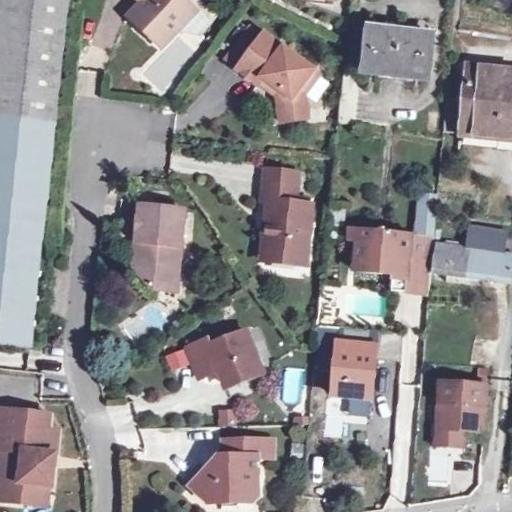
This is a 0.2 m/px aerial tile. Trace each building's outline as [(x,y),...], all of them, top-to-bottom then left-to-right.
[(3,0),(0,32),(0,127),(58,134),(71,0),(3,0)] [(138,0),(150,9),(133,27),(167,59),(185,39),(180,34),(188,26),(184,22),(192,11),(179,0),(138,0)] [(328,4),(345,6),(345,0),(304,0),(316,9),(327,11),(328,4)] [(328,4),(327,11),(344,12),(345,6),(328,4)] [(188,26),(180,34),(185,39),(202,20),(192,11),(184,22),(188,26)] [(375,32),(373,58),(436,65),(439,39),(375,32)] [(229,68),(242,80),(267,47),(253,37),(229,68)] [(270,43),(267,47),(242,80),(241,82),(259,96),(262,92),(266,86),(283,100),(279,105),(280,131),(309,127),(306,93),(316,78),(270,43)] [(85,72),(80,93),(97,97),(101,75),(85,72)] [(473,138),(511,140),(511,76),(477,74),(473,138)] [(266,86),(262,92),(279,105),(283,100),(266,86)] [(58,134),(0,127),(0,354),(36,360),(58,134)] [(470,161),(468,172),(492,176),(495,165),(470,161)] [(268,177),(267,190),(299,194),(301,180),(268,177)] [(297,211),(299,194),(267,190),(265,206),(271,207),(265,241),(273,241),(269,268),(308,274),(315,212),(297,211)] [(151,296),(163,297),(167,289),(179,291),(187,219),(142,214),(138,248),(145,249),(138,275),(151,296)] [(389,239),(357,235),(356,246),(366,246),(364,263),(387,265),(386,280),(400,282),(400,286),(413,288),(412,300),(435,302),(440,256),(441,246),(389,239)] [(261,267),(269,268),(273,241),(265,241),(261,267)] [(135,270),(138,275),(145,249),(138,248),(135,270)] [(511,259),(447,253),(444,278),(511,285),(511,259)] [(387,265),(364,263),(362,278),(386,280),(387,265)] [(413,288),(400,286),(398,298),(412,300),(413,288)] [(167,289),(163,297),(179,298),(179,291),(167,289)] [(358,315),(385,317),(387,299),(359,297),(358,315)] [(337,404),(373,408),(381,339),(344,335),(337,404)] [(208,345),(190,354),(202,387),(221,380),(227,393),(265,378),(248,338),(212,351),(208,345)] [(492,399),(446,395),(443,441),(463,443),(488,445),(492,399)] [(218,427),(243,425),(241,408),(217,411),(218,427)] [(0,456),(8,457),(12,418),(0,416),(0,456)] [(34,488),(55,490),(58,490),(64,438),(53,438),(54,423),(12,418),(8,457),(2,506),(31,510),(34,488)] [(463,443),(443,441),(442,457),(461,459),(463,443)] [(262,464),(267,464),(268,448),(225,448),(224,464),(220,465),(219,477),(208,478),(194,493),(209,510),(228,510),(230,505),(240,505),(245,510),(255,510),(262,503),(262,464)] [(277,448),(268,448),(267,464),(278,465),(277,448)] [(43,511),(51,511),(55,490),(34,488),(31,510),(43,511)]
